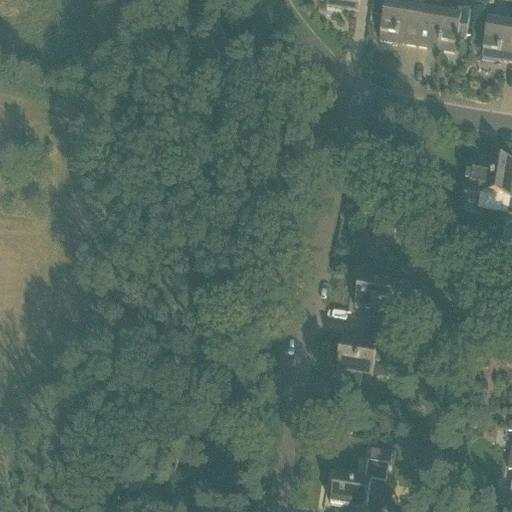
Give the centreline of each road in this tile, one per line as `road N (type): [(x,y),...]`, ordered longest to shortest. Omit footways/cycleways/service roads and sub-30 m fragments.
road 1 (residential): [(276,511),(336,159),(368,101)]
road 2 (residential): [(511,125),(368,101)]
road 3 (residential): [(368,101),(324,60),(282,0)]
